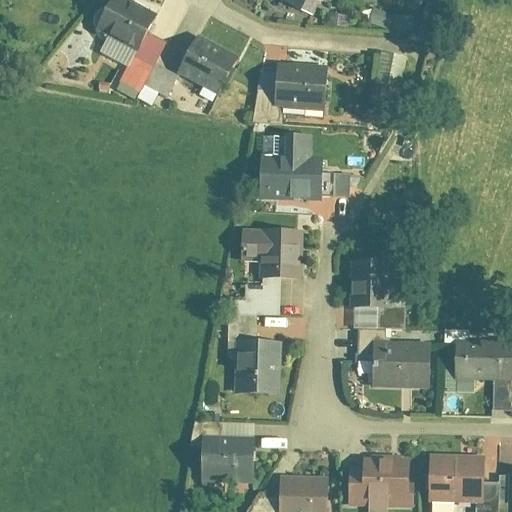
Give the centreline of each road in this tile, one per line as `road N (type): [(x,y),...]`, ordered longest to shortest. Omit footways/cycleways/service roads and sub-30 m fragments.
road 1 (residential): [(511,431),(345,424),(324,406),(314,385),(327,262)]
road 2 (residential): [(203,0),(270,36),(381,43)]
